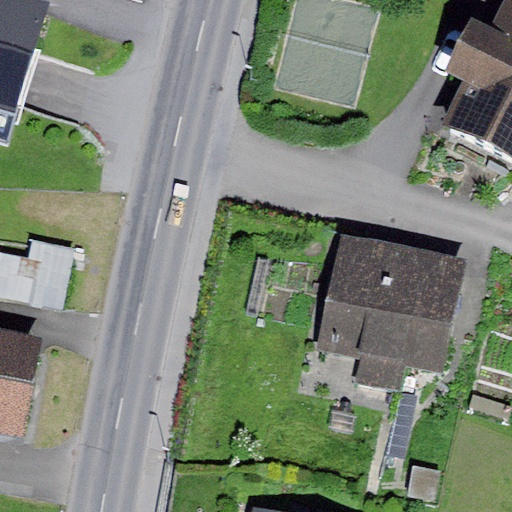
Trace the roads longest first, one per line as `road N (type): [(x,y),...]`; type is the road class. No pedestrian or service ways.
road 1 (secondary): [(177,136),(103,511)]
road 2 (residential): [(177,136),(436,217),(511,249)]
road 3 (secondary): [(210,0),(177,136)]
